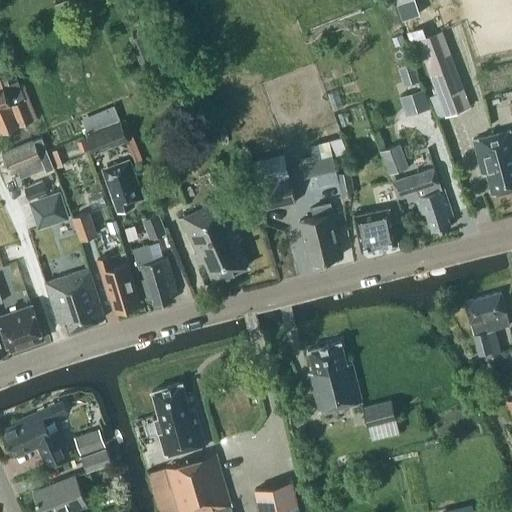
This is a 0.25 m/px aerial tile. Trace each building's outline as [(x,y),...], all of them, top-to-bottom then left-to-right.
[(77,0),(61,0),(54,3),(61,20),(82,12),(77,0)] [(418,38),(446,114),(469,105),(441,30),(418,38)] [(157,52),(142,58),(148,72),(163,65),(157,52)] [(411,60),(397,65),(404,84),(418,78),(411,60)] [(0,128),(2,132),(34,119),(18,79),(3,85),(0,77),(0,76),(0,128)] [(162,101),(175,96),(172,86),(159,91),(162,101)] [(422,86),(398,94),(404,113),(428,105),(422,86)] [(87,134),(92,147),(126,134),(121,120),(87,134)] [(488,172),(493,192),(511,187),(511,127),(474,138),(483,173),(488,172)] [(21,177),(46,167),(47,170),(54,167),(42,136),(3,153),(11,171),(18,168),(21,177)] [(85,139),(77,142),(81,151),(89,148),(85,139)] [(381,149),(389,172),(409,165),(401,142),(381,149)] [(332,148),(301,156),(306,176),(337,168),(332,148)] [(261,194),(265,208),(297,200),(285,152),(253,159),(262,194),(261,194)] [(111,174),(106,176),(118,211),(135,205),(133,201),(144,197),(133,166),(129,158),(108,166),(111,174)] [(441,188),(435,167),(392,180),(398,199),(408,196),(409,199),(416,196),(421,213),(427,212),(433,230),(451,225),(448,216),(453,215),(444,187),(441,188)] [(337,174),(342,197),(354,194),(348,171),(337,174)] [(47,191),(43,180),(25,187),(29,198),(47,191)] [(49,194),(58,221),(69,217),(61,191),(49,194)] [(205,259),(213,280),(248,264),(238,239),(243,236),(226,197),(179,217),(185,231),(188,230),(197,252),(195,253),(199,262),(205,259)] [(304,218),(300,219),(302,228),(310,261),(343,253),(333,211),(330,202),(312,206),(315,216),(304,218)] [(400,204),(390,207),(392,219),(402,217),(400,204)] [(354,214),(362,250),(398,242),(392,219),(390,207),(354,214)] [(73,216),(81,238),(97,233),(89,210),(73,216)] [(145,215),(152,234),(165,229),(157,210),(145,215)] [(117,219),(108,222),(111,232),(120,229),(117,219)] [(148,242),(133,247),(148,299),(154,297),(156,304),(173,299),(172,293),(177,291),(167,255),(153,259),(148,242)] [(110,295),(115,309),(140,302),(128,261),(112,266),(109,255),(97,258),(109,296),(110,295)] [(72,327),(105,316),(89,266),(45,281),(59,321),(68,318),(72,327)] [(507,324),(498,290),(464,300),(479,353),(490,349),(487,338),(495,336),(493,328),(507,324)] [(0,315),(0,316),(11,349),(44,337),(32,304),(0,315)] [(313,372),(309,373),(319,412),(360,402),(350,362),(346,363),(341,341),(307,350),(313,372)] [(158,416),(153,417),(164,454),(203,443),(192,405),(188,407),(181,382),(150,390),(158,416)] [(1,431),(13,456),(28,449),(29,450),(38,446),(47,465),(70,454),(58,430),(50,434),(44,421),(65,410),(60,400),(15,421),(16,424),(1,431)] [(393,419),(389,402),(363,407),(367,425),(393,419)] [(104,444),(98,428),(75,437),(81,453),(104,444)] [(112,461),(106,447),(82,456),(87,471),(112,461)] [(200,511),(229,503),(214,452),(166,466),(179,510),(197,505),(198,511),(200,511)] [(60,485),(36,494),(42,511),(72,511),(86,507),(75,477),(59,483),(60,485)] [(299,511),(292,479),(255,488),(260,511),(299,511)]
